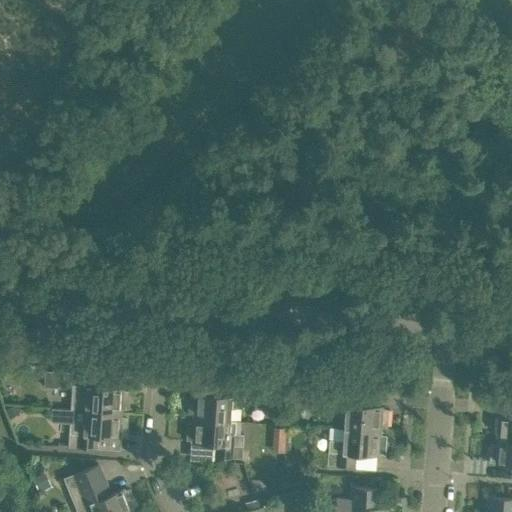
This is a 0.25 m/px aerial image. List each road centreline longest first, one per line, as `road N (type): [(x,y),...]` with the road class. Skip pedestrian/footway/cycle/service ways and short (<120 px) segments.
road 1 (unclassified): [(446,327),(0,297)]
road 2 (track): [(0,207),(176,0)]
road 3 (unclassified): [(432,511),(446,327)]
road 4 (unclassified): [(172,511),(152,466),(155,396)]
